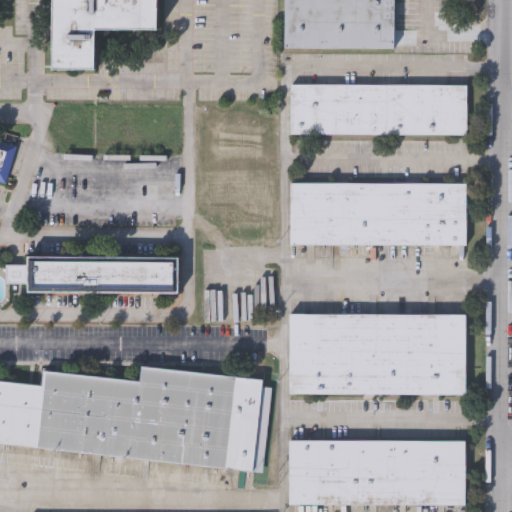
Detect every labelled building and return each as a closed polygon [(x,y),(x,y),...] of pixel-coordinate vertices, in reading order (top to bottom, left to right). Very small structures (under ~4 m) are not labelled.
[(158,0),(158,35),(96,34),(96,74),(52,74),(52,0),(158,0)] [(283,0),(395,0),(395,52),(283,51),(283,0)] [(467,88),(467,137),(291,137),(291,87),(467,88)] [(0,142),(17,147),(7,185),(0,183),(0,142)] [(290,184),(466,185),(466,247),(290,246),(290,184)] [(26,293),(26,284),(7,284),(7,266),(26,266),(26,258),(180,258),(180,294),(26,293)] [(288,316),(466,316),(465,397),(288,396),(288,316)] [(42,373),(138,382),(139,369),(263,380),(262,389),(271,389),(264,472),(0,448),(0,382),(40,386),(42,373)] [(465,507),(289,506),(289,442),(465,443),(465,507)]
